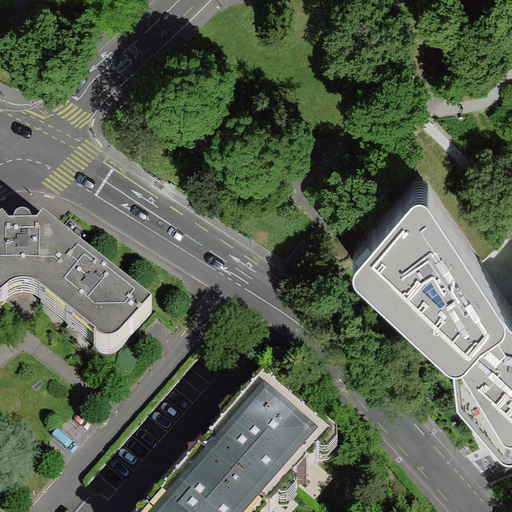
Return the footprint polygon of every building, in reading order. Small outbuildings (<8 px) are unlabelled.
[(415,172),(360,233),(357,238),(357,241),(357,245),(359,249),(376,260),(458,332),(460,375),(506,427),(509,429),(511,429),(511,215),(482,239),(430,172),(427,170),(422,169),(418,170),(415,172)] [(48,299),(81,257),(55,236),(44,227),(38,235),(32,235),(31,230),(28,228),(24,226),(20,226),(16,229),(15,232),(14,235),(9,235),(3,227),(0,229),(0,298),(1,300),(11,291),(37,291),(48,299)] [(81,257),(48,299),(102,341),(95,348),(100,353),(112,355),(119,350),(137,332),(152,314),(81,257)] [(200,459),(260,511),(275,511),(297,487),(307,486),(307,475),(332,446),(268,390),(261,390),(200,459)] [(260,511),(200,459),(189,460),(190,472),(154,511),(260,511)]
